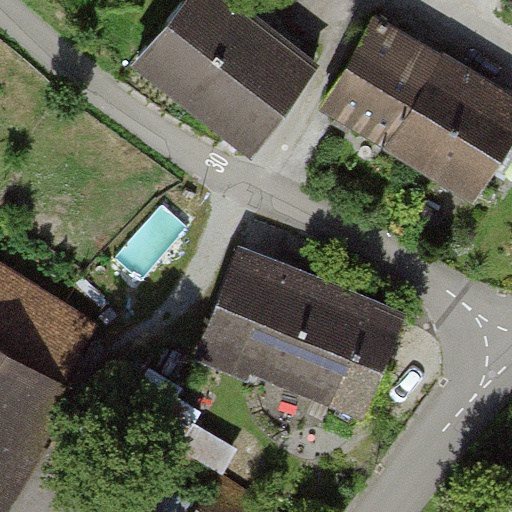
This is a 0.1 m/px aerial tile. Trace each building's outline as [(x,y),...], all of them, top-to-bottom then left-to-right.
[(318,63),(236,0),(184,0),(142,54),(255,143),(318,63)] [(511,133),(511,102),(378,22),(330,102),(478,190),(511,133)] [(369,302),(240,252),(202,339),(333,395),(369,302)] [(0,465),(82,333),(0,282),(0,465)] [(401,314),(369,302),(333,395),(365,408),(401,314)] [(148,511),(164,489),(137,471),(109,511),(148,511)] [(275,511),(223,476),(197,511),(275,511)]
